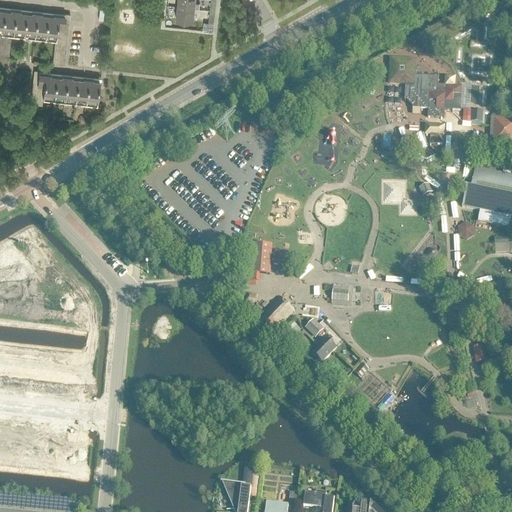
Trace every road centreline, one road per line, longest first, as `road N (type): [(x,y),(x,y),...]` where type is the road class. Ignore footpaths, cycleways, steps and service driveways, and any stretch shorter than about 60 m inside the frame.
road 1 (unclassified): [(417,511),(187,288)]
road 2 (tertiary): [(26,185),(278,41)]
road 3 (unclassified): [(121,293),(26,185)]
road 4 (residential): [(86,63),(88,9),(20,0)]
road 5 (unclassified): [(113,414),(121,293)]
